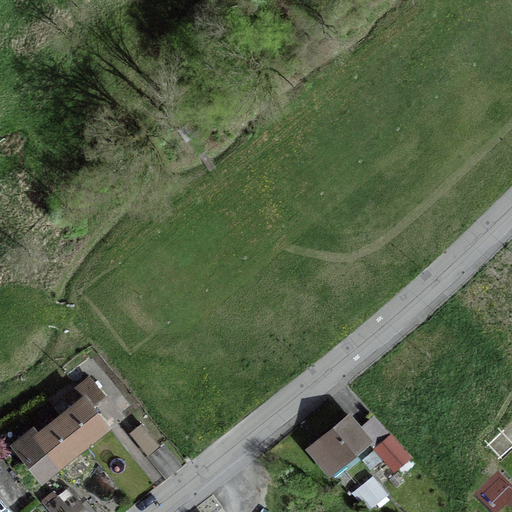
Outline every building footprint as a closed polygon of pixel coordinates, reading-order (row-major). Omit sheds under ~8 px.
[(511,422),(511,380),(456,324),(432,348),(412,367),(488,445),(489,445),(511,422)] [(63,461),(82,446),(106,426),(85,400),(92,394),(97,390),(88,379),(75,390),(83,400),(60,419),(36,438),(31,432),(14,446),(40,479),(63,461)] [(367,441),(347,417),(308,449),(328,473),(367,441)] [(146,456),(158,447),(140,425),(128,434),(146,456)] [(392,472),(409,458),(388,436),(372,450),(392,472)] [(75,511),(83,507),(69,490),(48,506),(52,511),(75,511)]
